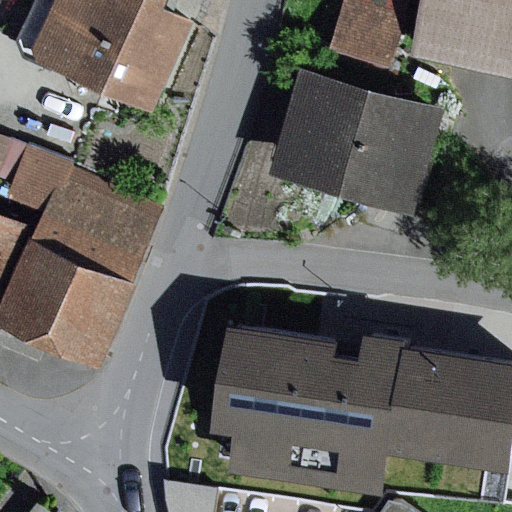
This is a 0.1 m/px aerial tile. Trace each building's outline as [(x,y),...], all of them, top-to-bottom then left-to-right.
[(58,0),(37,50),(165,105),(205,13),(174,0),(58,0)] [(412,0),(345,0),(334,45),(395,62),(412,0)] [(511,0),(426,0),(416,50),(511,70),(511,0)] [(452,102),(305,63),(277,169),(424,208),(452,102)] [(16,136),(0,130),(0,177),(1,174),(15,138),(16,136)] [(15,178),(29,142),(15,138),(1,174),(15,178)] [(76,161),(29,142),(15,178),(8,196),(42,210),(0,315),(106,357),(168,204),(74,167),(76,161)] [(0,299),(33,218),(0,204),(0,299)] [(356,323),(232,306),(214,434),(236,437),(230,477),(389,499),(395,455),(511,471),(511,343),(423,331),(424,322),(369,314),(366,337),(354,335),(356,323)] [(218,490),(169,483),(173,511),(214,511),(218,490)] [(424,511),(396,493),(382,511),(424,511)]
